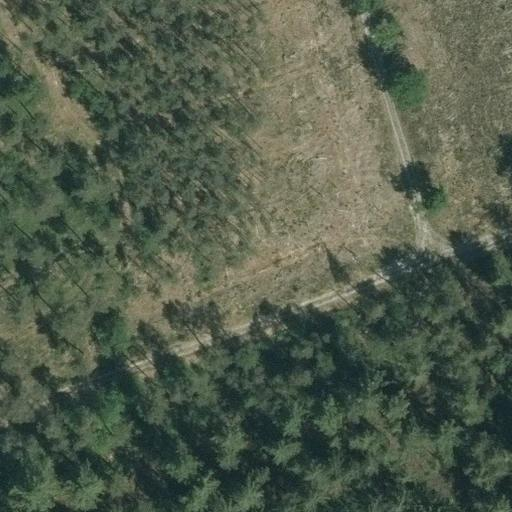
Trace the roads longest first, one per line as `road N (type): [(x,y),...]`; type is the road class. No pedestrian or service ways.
road 1 (track): [(511,236),(0,422)]
road 2 (track): [(357,0),(432,267)]
